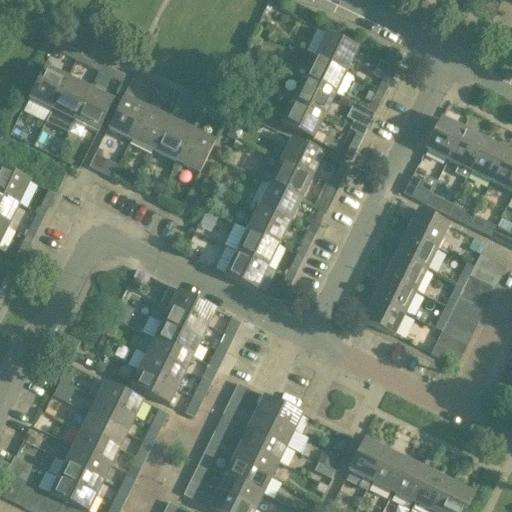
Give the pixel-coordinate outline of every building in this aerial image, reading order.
[(264,32),(270,36),(274,28),(268,24),(264,32)] [(356,50),(324,34),(312,58),(344,74),(356,50)] [(66,59),(70,50),(56,43),(52,52),(66,59)] [(261,59),(265,51),(257,47),(253,55),(261,59)] [(89,70),(93,61),(78,54),(74,63),(89,70)] [(243,62),(255,68),(259,60),(246,54),(243,62)] [(301,80),(333,96),(344,74),(312,58),(301,80)] [(111,81),(115,72),(101,65),(97,74),(111,81)] [(397,70),(395,69),(388,66),(381,81),(390,85),(397,70)] [(51,112),(67,80),(43,69),(28,101),(51,112)] [(146,89),(150,80),(135,73),(131,82),(146,89)] [(73,123),(89,91),(67,80),(51,112),(73,123)] [(290,103),(322,119),(333,96),(301,80),(290,103)] [(168,100),(172,91),(158,84),(153,93),(168,100)] [(370,103),(379,107),(386,92),(377,88),(370,103)] [(89,91),(73,123),(96,135),(112,102),(89,91)] [(191,111),(195,102),(180,95),(176,104),(191,111)] [(122,98),(106,130),(130,142),(145,109),(122,98)] [(322,119),(290,103),(279,126),(311,141),(322,119)] [(213,122),(217,113),(203,106),(199,115),(213,122)] [(152,153),(168,120),(145,109),(130,142),(152,153)] [(360,109),(353,123),(367,130),(374,115),(360,109)] [(447,161),(462,130),(440,119),(425,150),(447,161)] [(174,164),(190,131),(168,120),(152,153),(174,164)] [(458,167),(454,175),(466,181),(470,172),(469,172),(485,141),(462,130),(447,161),(458,167)] [(190,131),(174,164),(198,176),(214,143),(190,131)] [(356,152),(363,137),(355,133),(348,148),(356,152)] [(311,178),(322,155),(290,139),(279,163),(311,178)] [(491,183),(506,152),(485,141),(469,172),(470,172),(491,183)] [(69,157),(59,152),(55,159),(65,164),(69,157)] [(511,193),(511,154),(506,152),(491,183),(511,193)] [(268,186),(300,201),(311,178),(279,163),(268,158),(256,181),(268,186)] [(99,175),(110,180),(117,167),(105,161),(99,175)] [(332,179),(341,184),(348,169),(339,164),(332,179)] [(31,183),(0,168),(0,197),(19,207),(31,183)] [(230,192),(233,185),(231,179),(224,175),(219,187),(230,192)] [(412,178),(403,195),(402,196),(416,202),(421,191),(418,190),(422,183),(412,178)] [(337,191),(323,185),(316,200),(329,206),(337,191)] [(256,208),(289,224),(300,201),(268,186),(256,208)] [(48,211),(55,196),(47,192),(39,206),(48,211)] [(443,202),(429,195),(424,206),(438,213),(443,202)] [(0,225),(8,229),(19,207),(0,197),(0,225)] [(465,213),(451,206),(446,217),(459,224),(465,213)] [(246,231),(277,246),(289,224),(256,208),(246,231)] [(318,229),(326,214),(317,210),(310,224),(318,229)] [(207,231),(215,216),(207,211),(206,213),(199,227),(207,231)] [(405,234),(436,250),(447,227),(416,212),(405,234)] [(37,233),(44,219),(36,214),(28,229),(37,233)] [(468,228),(482,235),(487,224),(473,217),(468,228)] [(496,229),(495,228),(490,239),(503,245),(509,234),(496,228),(496,229)] [(235,253),(266,269),(277,246),(246,231),(235,253)] [(307,251),(315,237),(306,232),(299,247),(307,251)] [(395,256),(425,271),(436,250),(405,234),(395,256)] [(26,256),(33,241),(24,237),(17,252),(26,256)] [(266,269),(235,253),(223,277),(255,292),(266,269)] [(296,274),(304,259),(295,255),(288,270),(296,274)] [(383,278),(414,293),(425,271),(395,256),(383,278)] [(500,280),(505,269),(479,256),(474,267),(500,280)] [(14,279),(22,264),(13,260),(6,275),(14,279)] [(500,280),(474,267),(468,278),(494,291),(500,280)] [(133,278),(142,282),(144,276),(136,272),(133,278)] [(285,296),(292,282),(284,278),(277,292),(285,296)] [(373,299),(404,315),(414,293),(383,278),(373,299)] [(494,291),(468,278),(463,289),(489,302),(494,291)] [(0,299),(3,301),(10,287),(2,283),(0,286),(0,299)] [(215,311),(177,292),(168,288),(160,305),(168,310),(169,309),(207,328),(215,311)] [(489,302),(463,289),(457,300),(483,313),(489,302)] [(404,315),(373,299),(361,322),(392,337),(404,315)] [(483,313),(457,300),(452,311),(478,324),(483,313)] [(161,325),(199,344),(207,328),(169,309),(168,310),(161,325)] [(478,324),(452,311),(447,321),(473,335),(478,324)] [(473,335),(447,321),(441,332),(467,345),(473,335)] [(153,341),(192,360),(199,344),(161,325),(153,341)] [(232,341),(238,330),(228,325),(222,336),(232,341)] [(467,345),(441,332),(436,344),(462,356),(467,345)] [(225,357),(230,345),(220,340),(214,352),(225,357)] [(192,360),(153,341),(145,356),(184,375),(192,360)] [(462,356),(436,344),(429,356),(455,369),(462,356)] [(137,372),(176,391),(184,375),(145,356),(137,372)] [(217,373),(222,361),(212,356),(207,368),(217,373)] [(65,366),(57,382),(60,383),(68,387),(75,371),(65,366)] [(500,377),(511,382),(511,368),(506,366),(500,377)] [(176,391),(137,372),(129,388),(168,408),(176,391)] [(209,388),(215,377),(204,372),(199,383),(209,388)] [(495,388),(511,396),(511,382),(500,377),(495,388)] [(142,403),(104,384),(96,401),(134,420),(142,403)] [(242,402),(248,390),(237,385),(232,397),(242,402)] [(201,404),(207,393),(197,388),(191,399),(201,404)] [(511,396),(495,388),(489,399),(511,410),(511,396)] [(255,415),(294,434),(302,417),(263,398),(255,415)] [(88,417),(126,436),(134,420),(96,401),(88,417)] [(234,417),(240,406),(229,401),(224,412),(234,417)] [(194,420),(199,409),(189,404),(183,415),(194,420)] [(247,430),(247,431),(286,450),(294,434),(255,415),(247,430)] [(159,432),(165,421),(154,416),(149,427),(159,432)] [(80,432),(81,433),(119,451),(126,436),(88,417),(80,432)] [(226,433),(232,422),(221,417),(216,428),(226,433)] [(239,446),(240,446),(278,465),(286,450),(247,431),(247,430),(239,446)] [(72,448),(111,467),(119,451),(81,433),(80,432),(72,448)] [(152,448),(157,437),(147,432),(141,443),(152,448)] [(24,436),(20,444),(27,448),(31,439),(24,436)] [(217,454),(222,442),(212,437),(206,448),(217,454)] [(348,444),(337,439),(332,451),(343,456),(348,444)] [(362,479),(358,488),(366,492),(371,483),(370,483),(385,452),(362,441),(347,471),(362,479)] [(231,462),(232,462),(270,481),(278,465),(240,446),(239,446),(231,462)] [(65,464),(103,483),(111,467),(72,448),(65,464)] [(144,464),(149,453),(139,448),(133,459),(144,464)] [(392,494),(407,463),(385,452),(370,483),(371,483),(392,494)] [(209,470),(214,459),(204,453),(198,465),(209,470)] [(321,455),(317,465),(322,467),(329,470),(333,461),(321,455)] [(14,458),(6,474),(14,478),(24,483),(28,485),(36,469),(14,458)] [(224,478),(263,497),(270,481),(232,462),(231,462),(224,478)] [(413,504),(429,474),(407,463),(392,494),(413,504)] [(57,480),(95,499),(103,483),(65,464),(57,480)] [(136,480),(142,469),(131,464),(125,475),(136,480)] [(201,486),(206,475),(196,469),(190,481),(201,486)] [(333,475),(327,471),(323,479),(330,482),(333,475)] [(4,473),(0,480),(0,497),(4,500),(14,478),(6,474),(4,473)] [(414,505),(410,511),(437,511),(451,485),(429,474),(413,504),(414,505)] [(4,500),(13,504),(24,483),(14,478),(4,500)] [(216,493),(253,511),(255,511),(263,497),(224,478),(216,493)] [(128,496),(134,485),(123,479),(118,491),(128,496)] [(88,511),(95,499),(57,480),(49,495),(54,498),(63,502),(74,507),(82,511),(88,511)] [(34,488),(28,485),(24,483),(13,504),(23,509),(34,488)] [(465,511),(474,496),(451,485),(437,511),(465,511)] [(193,502),(198,491),(188,486),(182,497),(193,502)] [(34,488),(23,509),(28,511),(34,511),(44,493),(34,488)] [(46,511),(54,498),(49,495),(44,493),(34,511),(46,511)] [(253,511),(216,493),(208,510),(211,511),(253,511)] [(120,511),(126,500),(115,495),(110,507),(120,511)] [(46,511),(58,511),(63,502),(54,498),(46,511)] [(71,511),(74,507),(63,502),(58,511),(71,511)]
